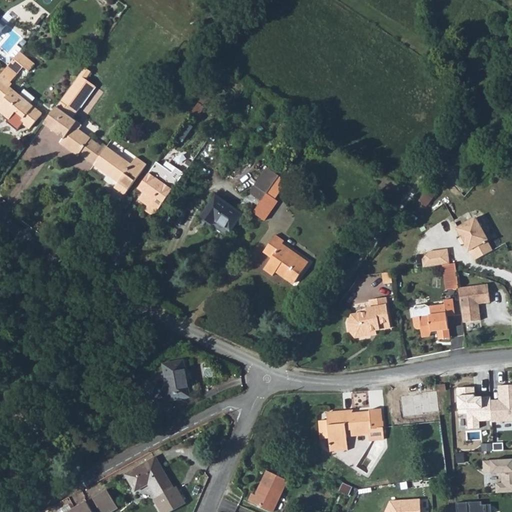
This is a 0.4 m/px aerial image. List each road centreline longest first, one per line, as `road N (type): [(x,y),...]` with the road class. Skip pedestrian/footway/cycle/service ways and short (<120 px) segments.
road 1 (track): [(267,379),(511,68)]
road 2 (residential): [(0,217),(52,254),(246,358),(267,379)]
road 3 (residential): [(252,407),(235,404),(18,511)]
road 4 (residential): [(267,379),(357,380),(511,355)]
